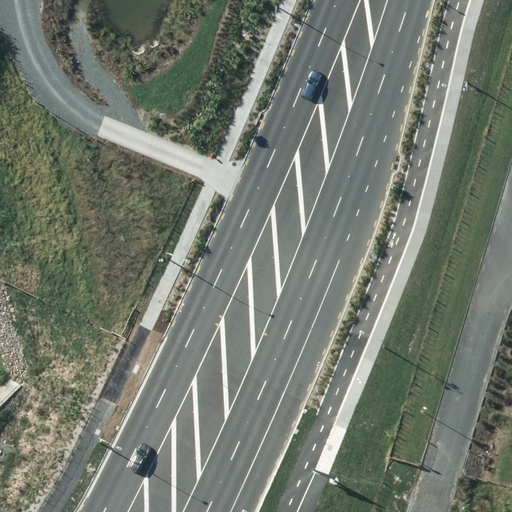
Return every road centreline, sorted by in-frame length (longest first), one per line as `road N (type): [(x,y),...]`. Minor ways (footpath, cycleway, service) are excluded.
road 1 (secondary): [(104,511),(154,419),(336,0)]
road 2 (secondary): [(408,0),(269,386),(207,511)]
